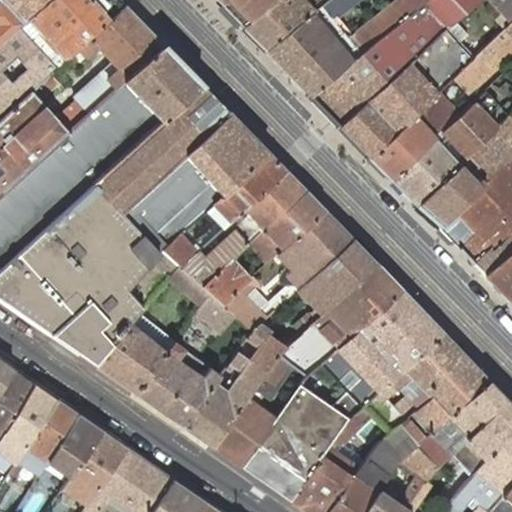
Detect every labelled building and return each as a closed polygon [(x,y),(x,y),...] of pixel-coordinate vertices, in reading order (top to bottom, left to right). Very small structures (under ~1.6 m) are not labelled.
[(0,40),(7,34),(43,0),(0,0),(2,2),(0,4),(0,23),(2,26),(0,26),(0,40)] [(68,52),(120,4),(116,0),(43,0),(7,34),(45,73),(47,71),(68,52)] [(220,0),(219,2),(242,26),(274,0),(220,0)] [(274,0),(242,26),(264,49),(325,0),(274,0)] [(325,0),(264,49),(308,94),(424,0),(386,0),(350,29),(329,35),(325,30),(336,14),(334,10),(345,0),(325,0)] [(511,0),(424,0),(308,94),(333,120),(368,156),(436,91),(450,77),(454,73),(470,57),(446,26),(478,0),(491,0),(508,20),(511,16),(511,0)] [(90,108),(120,80),(160,44),(120,4),(68,52),(77,61),(94,46),(110,63),(76,95),(90,108)] [(511,16),(508,20),(501,27),(511,39),(511,16)] [(468,88),(511,48),(511,39),(501,27),(470,57),(454,73),(468,88)] [(0,114),(45,73),(7,34),(0,40),(0,114)] [(160,44),(120,80),(158,120),(198,83),(160,44)] [(27,166),(85,113),(75,103),(55,121),(35,102),(56,83),(47,71),(45,73),(0,114),(0,191),(27,166)] [(454,73),(450,77),(464,92),(468,88),(454,73)] [(0,264),(158,120),(120,80),(90,108),(85,113),(27,166),(0,191),(0,264)] [(198,83),(158,120),(0,264),(0,297),(94,363),(131,320),(138,311),(167,277),(178,264),(160,248),(177,234),(211,202),(266,153),(198,83)] [(436,91),(368,156),(387,176),(390,179),(457,113),(436,91)] [(457,113),(390,179),(415,204),(493,125),(470,100),(457,113)] [(493,125),(415,204),(418,207),(437,223),(511,154),(511,118),(506,112),(493,125)] [(283,171),(266,153),(211,202),(221,212),(186,244),(177,234),(160,248),(178,264),(193,251),(241,208),(283,171)] [(511,154),(437,223),(435,226),(483,275),(511,248),(511,154)] [(237,251),(248,241),(252,237),(301,190),(283,171),(241,208),(253,221),(242,231),(238,226),(201,259),(193,251),(178,264),(201,285),(237,251)] [(274,255),(321,210),(301,190),(252,237),(271,257),(274,255)] [(285,275),(296,287),(348,239),(321,210),(274,255),(279,260),(291,249),(301,260),(289,271),(285,275)] [(248,241),(266,262),(271,257),(252,237),(248,241)] [(317,315),(373,264),(348,239),(296,287),(293,290),(317,315)] [(511,248),(483,275),(507,301),(511,296),(511,248)] [(279,260),(289,271),(301,260),(291,249),(279,260)] [(209,292),(222,303),(242,284),(228,270),(235,264),(243,256),(237,251),(201,285),(209,292)] [(200,305),(209,292),(201,285),(178,264),(167,277),(200,305)] [(242,284),(248,279),(235,264),(228,270),(242,284)] [(277,352),(289,362),(314,341),(314,339),(315,328),(319,325),(337,345),(397,289),(373,264),(317,315),(278,351),(277,352)] [(251,329),(254,326),(264,316),(243,294),(253,285),(248,279),(242,284),(222,303),(231,312),(251,329)] [(337,345),(329,353),(354,381),(369,398),(440,333),(397,289),(337,345)] [(231,312),(222,303),(209,292),(200,305),(190,318),(202,327),(210,317),(220,326),(231,312)] [(159,328),(138,311),(131,320),(153,335),(159,328)] [(131,320),(94,363),(135,391),(174,339),(159,328),(153,335),(131,320)] [(278,351),(254,326),(251,329),(246,335),(258,344),(249,356),(237,349),(233,353),(260,376),(261,375),(277,352),(278,351)] [(440,333),(369,398),(365,402),(372,410),(390,427),(406,413),(415,404),(434,425),(443,417),(485,379),(440,333)] [(174,339),(135,391),(184,426),(215,380),(222,371),(210,363),(203,371),(180,354),(186,346),(174,339)] [(210,363),(186,346),(180,354),(203,371),(210,363)] [(287,363),(289,362),(277,352),(261,375),(260,376),(272,384),(272,383),(287,363)] [(184,426),(212,445),(242,402),(253,387),(254,386),(260,376),(233,353),(225,365),(230,369),(233,365),(241,370),(235,379),(233,379),(227,388),(215,380),(184,426)] [(0,385),(11,368),(0,360),(0,385)] [(0,431),(32,383),(11,368),(0,385),(0,431)] [(365,402),(369,398),(354,381),(339,395),(308,372),(304,376),(290,396),(283,405),(270,423),(255,444),(240,464),(290,499),(305,478),(329,445),(349,417),(365,402)] [(272,384),(260,376),(254,386),(253,387),(264,394),(272,384)] [(443,417),(434,425),(413,444),(398,457),(423,478),(433,468),(441,460),(450,451),(464,436),(501,396),(485,379),(443,417)] [(0,461),(0,467),(8,473),(17,459),(28,442),(56,399),(32,383),(0,431),(0,432),(13,441),(0,461)] [(511,407),(501,396),(464,436),(450,451),(474,471),(511,425),(511,407)] [(28,442),(47,455),(73,412),(56,399),(28,442)] [(212,445),(240,464),(255,444),(270,423),(242,402),(212,445)] [(406,413),(390,427),(379,438),(359,465),(326,511),(360,511),(384,478),(398,457),(413,444),(434,425),(415,404),(406,413)] [(53,483),(60,488),(63,484),(99,430),(73,412),(47,455),(43,462),(60,472),(53,483)] [(442,508),(448,511),(464,511),(473,499),(480,505),(475,511),(490,511),(489,507),(502,486),(511,476),(511,425),(474,471),(449,500),(442,508)] [(97,489),(124,447),(99,430),(63,484),(70,488),(79,476),(97,489)] [(47,455),(28,442),(17,459),(23,463),(37,472),(43,462),(47,455)] [(305,478),(290,499),(308,511),(326,511),(359,465),(329,445),(305,478)] [(97,489),(89,501),(105,511),(145,511),(169,478),(124,447),(97,489)] [(17,459),(8,473),(15,477),(23,463),(17,459)] [(70,488),(89,501),(97,489),(79,476),(70,488)] [(490,511),(511,511),(511,476),(502,486),(489,507),(490,511)] [(195,511),(203,501),(169,478),(145,511),(195,511)] [(384,478),(360,511),(400,511),(415,492),(405,485),(401,490),(397,496),(386,487),(390,482),(384,478)] [(411,511),(430,484),(423,478),(415,492),(400,511),(448,511),(447,511),(411,511)] [(401,490),(390,482),(386,487),(397,496),(401,490)] [(218,511),(203,501),(195,511),(218,511)]
